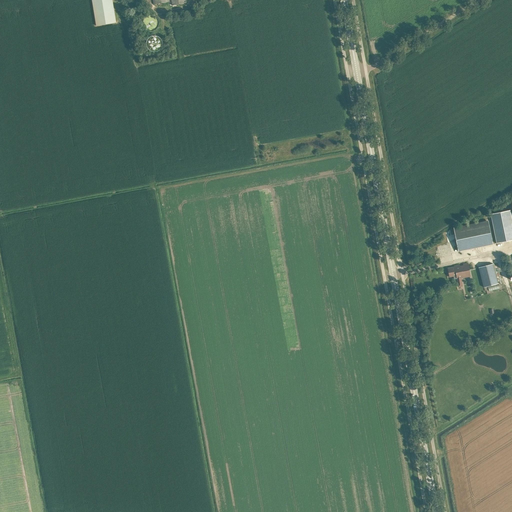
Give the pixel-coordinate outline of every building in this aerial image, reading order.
[(91,0),(96,26),(116,22),(112,0),(91,0)] [(150,15),(149,15),(147,16),(146,17),(145,18),(144,19),(143,21),(143,24),(144,27),(145,29),(147,30),(149,31),(151,31),(153,31),(154,31),(156,30),(158,28),(159,26),(159,24),(159,22),(159,21),(158,19),(157,17),(156,16),(154,15),(152,15),(150,15)] [(159,37),(157,36),(156,35),(154,35),(152,36),(150,37),(148,39),(147,40),(146,42),(146,43),(146,45),(147,47),(148,49),(150,50),(151,51),(153,52),(155,52),(157,51),(159,50),(160,49),(161,48),(162,46),(163,44),(162,42),(162,40),(161,38),(159,37)] [(511,240),(511,218),(510,210),(490,214),(496,244),(511,240)] [(453,228),(459,251),(493,244),(488,220),(453,228)] [(454,266),(454,267),(448,268),(449,277),(454,276),(454,279),(457,278),(459,289),(463,288),(462,281),(461,278),(471,276),(468,263),(463,264),(463,266),(460,266),(460,265),(454,266)] [(499,284),(494,264),(479,268),(484,288),(499,284)]
